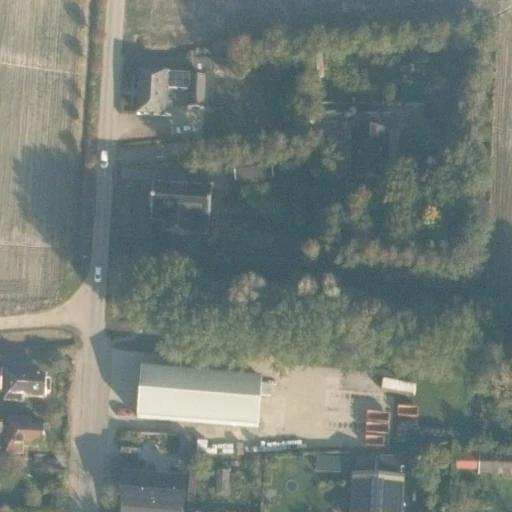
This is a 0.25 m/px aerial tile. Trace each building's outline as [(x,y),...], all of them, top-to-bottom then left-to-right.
[(164,74),(140,72),(137,115),(171,117),(172,98),(173,90),(189,91),(188,96),(188,109),(204,110),(206,74),(231,73),(230,58),(192,60),(193,77),(190,77),(190,76),(174,75),(174,74),(164,74)] [(354,134),(354,179),(386,179),(387,136),(393,136),(393,118),(364,118),(364,134),(354,134)] [(273,179),(271,158),(233,163),(236,183),(273,179)] [(209,225),(211,201),(212,188),(153,185),(152,189),(149,192),(148,201),(151,205),(150,222),(164,223),(163,235),(190,237),(190,235),(205,236),(208,233),(209,225)] [(50,395),(51,382),(47,382),(47,378),(32,377),(32,372),(0,370),(0,393),(5,394),(4,402),(24,403),(24,398),(46,399),(46,395),(50,395)] [(138,419),(258,429),(262,380),(141,370),(138,419)] [(0,436),(8,437),(7,441),(7,444),(7,454),(23,455),(24,447),(44,448),(44,445),(48,445),(49,431),(44,431),(45,428),(31,427),(31,420),(8,419),(8,428),(8,432),(3,431),(4,418),(0,417),(0,436)] [(183,438),(182,467),(194,467),(195,438),(183,438)] [(511,455),(479,455),(479,477),(511,476),(511,455)] [(410,460),(380,458),(379,473),(409,475),(410,460)] [(186,481),(187,470),(171,469),(170,480),(136,477),(138,463),(126,462),(125,476),(124,476),(121,510),(122,510),(122,511),(183,511),(186,481)] [(401,511),(403,480),(353,477),(351,511),(401,511)]
